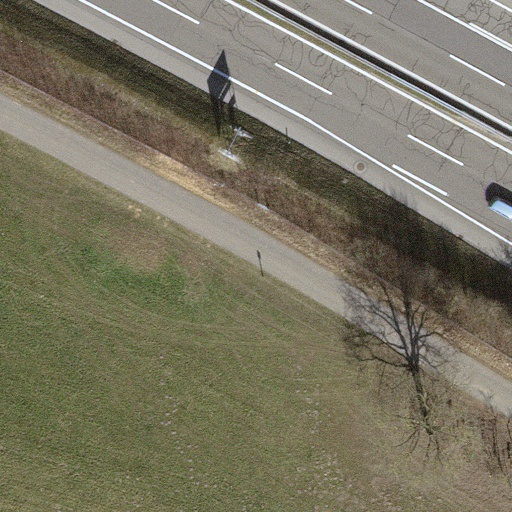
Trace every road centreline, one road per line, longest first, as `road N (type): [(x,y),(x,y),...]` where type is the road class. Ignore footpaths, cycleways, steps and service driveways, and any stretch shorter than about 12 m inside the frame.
road 1 (track): [(0,112),(511,401)]
road 2 (motorway): [(144,0),(511,196)]
road 3 (motorway): [(511,88),(354,0)]
